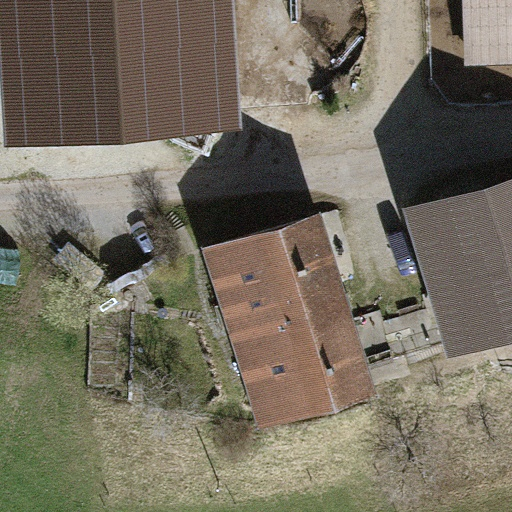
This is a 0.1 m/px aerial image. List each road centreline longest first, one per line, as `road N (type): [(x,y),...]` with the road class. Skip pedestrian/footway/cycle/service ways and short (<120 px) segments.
road 1 (unclassified): [(511,158),(0,197)]
road 2 (track): [(235,0),(242,62),(299,120),(342,128),(399,118)]
road 3 (track): [(415,0),(392,167)]
